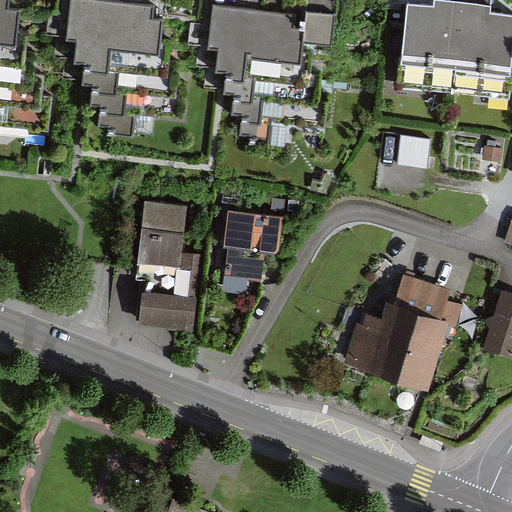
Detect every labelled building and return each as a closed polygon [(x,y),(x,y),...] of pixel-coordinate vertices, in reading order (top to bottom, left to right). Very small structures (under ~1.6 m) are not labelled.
[(7,0),(0,0),(0,124),(50,130),(54,98),(35,96),(38,70),(27,69),(28,58),(19,57),(21,41),(13,40),(17,4),(7,3),(7,0)] [(154,2),(135,0),(66,0),(63,31),(73,33),(71,57),(81,58),(78,78),(93,80),(91,102),(103,104),(100,127),(110,128),(110,134),(134,137),(136,116),(179,121),(184,81),(172,80),(173,69),(165,68),(166,52),(158,51),(162,16),(153,15),(154,2)] [(294,8),(222,0),(206,0),(203,37),(213,38),(210,63),(220,64),(218,84),(233,86),(230,108),(242,109),(240,132),(250,134),(249,140),(273,142),(275,122),(319,127),(323,87),(312,86),(313,75),(304,74),(306,58),(298,57),(300,36),(330,39),(333,10),(306,7),(304,22),(292,20),(294,8)] [(433,0),(433,2),(410,0),(409,0),(402,86),(509,96),(511,57),(511,8),(490,7),(491,0),(485,0),(433,0)] [(428,172),(432,141),(403,137),(399,168),(428,172)] [(188,201),(143,196),(135,261),(180,266),(188,201)] [(281,213),(228,206),(223,241),(277,248),(281,213)] [(391,299),(385,297),(379,315),(361,309),(344,358),(422,384),(445,317),(438,314),(448,285),(401,269),(391,299)] [(511,289),(502,287),(483,343),(511,352),(511,289)] [(196,294),(143,289),(140,318),(194,323),(196,294)] [(207,511),(208,510),(166,493),(158,511),(207,511)]
